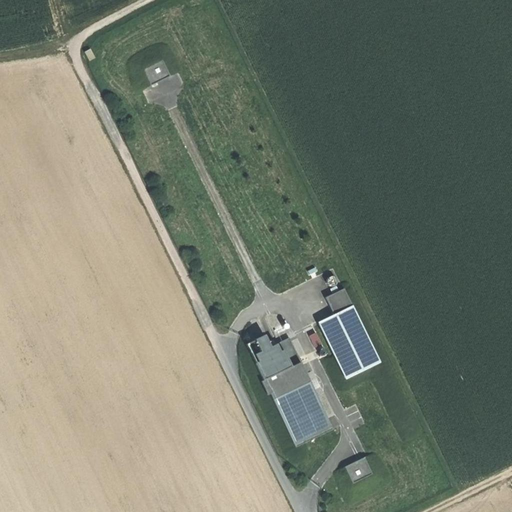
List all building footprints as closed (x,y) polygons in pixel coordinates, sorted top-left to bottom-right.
[(91,48),(85,51),(90,60),(96,57),(91,48)] [(163,59),(144,69),(152,84),(171,75),(163,59)] [(331,286),(335,285),(337,283),(338,280),(337,277),(334,275),(331,276),(328,278),(328,281),(329,284),(331,286)] [(334,314),(351,306),(343,289),(325,297),(334,314)] [(334,314),(317,322),(345,377),(378,361),(351,306),(334,314)] [(316,331),(310,334),(316,345),(322,342),(316,331)] [(296,446),(332,428),(299,362),(290,366),(281,349),(278,350),(275,344),(274,344),(271,340),(267,342),(264,334),(245,343),(263,379),(259,381),(265,394),(269,392),(296,446)] [(364,456),(345,466),(353,482),(373,473),(364,456)]
